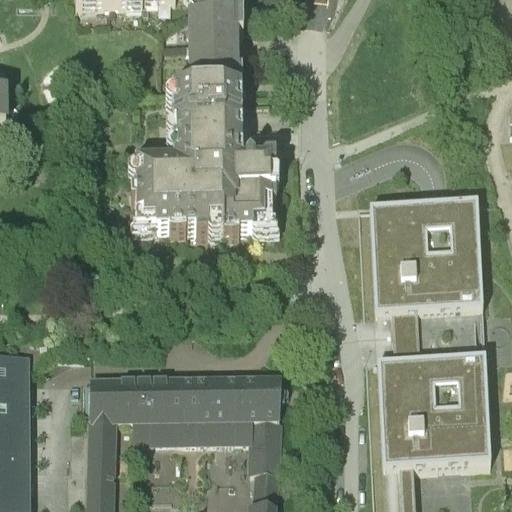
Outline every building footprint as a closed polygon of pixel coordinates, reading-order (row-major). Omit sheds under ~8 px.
[(68,0),(69,19),(133,18),(133,14),(132,0),(68,0)] [(132,0),(133,14),(167,14),(166,5),(171,5),(172,0),(132,0)] [(172,0),(171,5),(189,21),(190,28),(228,44),(234,44),(234,27),(233,16),(228,16),(228,4),(223,0),(172,0)] [(228,57),(228,44),(190,28),(181,28),(182,102),(229,101),(228,57)] [(182,102),(166,102),(166,129),(229,127),(229,114),(229,101),(182,102)] [(230,141),(229,127),(166,129),(167,175),(127,175),(129,242),(162,241),(162,246),(177,246),(177,241),(188,240),(188,246),(200,246),(200,241),(216,241),(217,246),(231,245),(231,240),(261,239),(260,172),(230,173),(230,165),(230,141)] [(376,372),(376,376),(377,391),(378,408),(379,443),(380,460),(381,480),(398,479),(399,511),(413,511),(412,478),(469,475),(490,474),(484,367),(479,367),(418,370),(417,339),(416,322),(481,318),(476,211),(434,213),(369,217),(375,323),(392,323),(393,341),(394,371),(376,372)] [(39,511),(40,371),(0,370),(0,511),(39,511)] [(278,431),(278,386),(195,386),(90,387),(87,387),(87,432),(101,432),(114,432),(130,432),(250,431),(278,431)] [(130,454),(249,453),(250,431),(130,432),(130,454)] [(278,431),(250,431),(249,453),(247,482),(252,483),(277,486),(281,432),(278,431)] [(101,432),(87,432),(83,511),(111,511),(114,432),(101,432)] [(252,483),(250,511),(274,511),(277,486),(252,483)]
